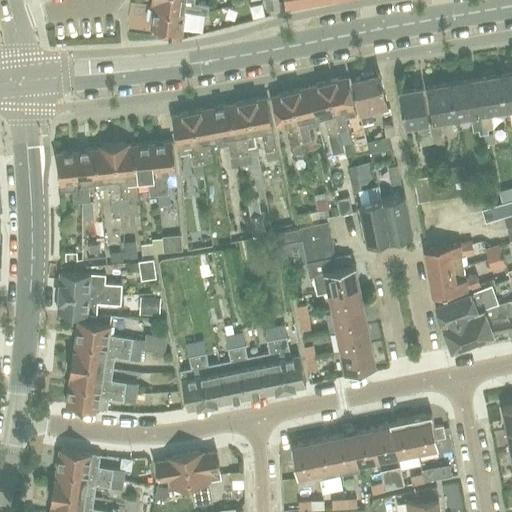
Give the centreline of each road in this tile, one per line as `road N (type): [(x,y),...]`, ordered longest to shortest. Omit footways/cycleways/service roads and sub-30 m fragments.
road 1 (secondary): [(28,78),(200,63),(511,4)]
road 2 (unclassified): [(14,417),(28,78)]
road 3 (residential): [(398,387),(371,257),(407,250),(435,379)]
road 4 (residential): [(14,417),(133,432),(257,418)]
road 5 (residential): [(257,418),(398,387)]
road 6 (residential): [(480,511),(454,376)]
